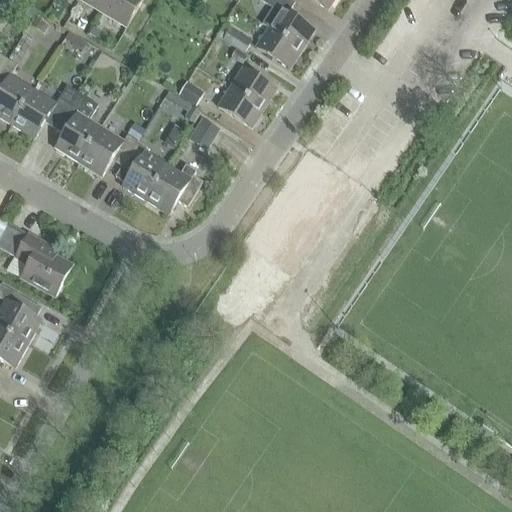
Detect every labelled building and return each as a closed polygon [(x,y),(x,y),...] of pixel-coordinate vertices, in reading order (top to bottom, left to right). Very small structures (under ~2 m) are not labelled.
[(1,0),(0,2),(0,11),(7,16),(14,4),(7,0),(1,0)] [(99,14),(107,0),(80,0),(79,2),(99,14)] [(107,0),(99,14),(125,30),(143,0),(107,0)] [(262,26),(269,31),(302,52),(315,32),(288,15),(295,5),(286,0),(260,0),(259,2),(272,9),(262,26)] [(306,0),(327,13),(335,0),(306,0)] [(33,20),(37,13),(22,4),(17,11),(33,20)] [(43,35),(48,27),(36,20),(32,28),(43,35)] [(244,55),(252,42),(230,29),(222,42),(244,55)] [(289,72),(302,52),(269,31),(257,51),(289,72)] [(77,39),(72,46),(82,52),(86,44),(77,39)] [(242,66),(247,59),(236,51),(231,59),(242,66)] [(0,120),(11,128),(32,94),(9,80),(16,69),(6,62),(0,71),(0,120)] [(231,91),(264,111),(276,92),(244,71),(231,91)] [(196,109),(205,96),(187,84),(178,98),(196,109)] [(54,130),(75,96),(65,90),(54,108),(32,94),(11,128),(34,142),(45,124),(54,130)] [(251,131),(264,111),(231,91),(219,110),(251,131)] [(78,165),(99,131),(88,125),(97,110),(75,96),(54,130),(64,136),(55,151),(78,165)] [(194,125),(201,114),(191,108),(185,119),(194,125)] [(207,153),(220,132),(202,120),(189,142),(207,153)] [(138,143),(144,132),(134,125),(127,136),(138,143)] [(174,151),(185,133),(175,128),(164,145),(174,151)] [(121,168),(136,145),(126,139),(122,145),(99,131),(78,165),(101,180),(112,162),(121,168)] [(145,203),(166,169),(144,156),(146,151),(136,145),(121,168),(115,179),(124,185),(122,189),(145,203)] [(317,243),(351,186),(308,160),(274,218),(317,243)] [(166,169),(145,203),(168,218),(177,203),(187,210),(203,185),(193,179),(196,174),(185,167),(179,177),(166,169)] [(0,241),(0,251),(15,260),(7,273),(54,300),(69,272),(42,257),(47,248),(8,227),(0,241)] [(40,310),(0,287),(0,300),(5,303),(0,311),(0,331),(28,347),(41,323),(34,320),(40,310)] [(0,362),(14,371),(28,347),(0,331),(0,362)]
